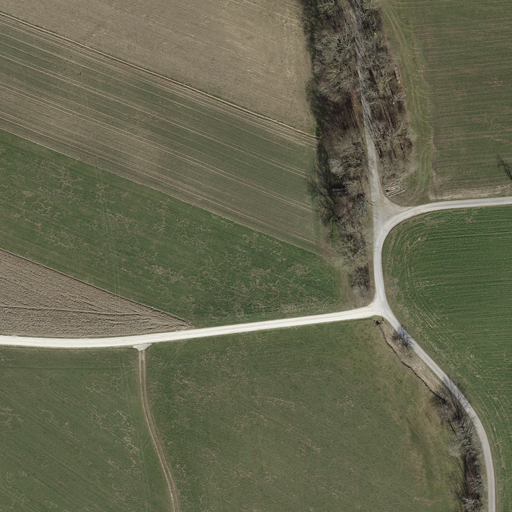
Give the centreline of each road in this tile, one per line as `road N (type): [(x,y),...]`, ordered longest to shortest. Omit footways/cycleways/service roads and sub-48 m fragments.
road 1 (track): [(382,308),(141,339),(0,339)]
road 2 (track): [(493,511),(475,417),(382,308)]
road 3 (track): [(380,215),(358,0)]
road 4 (track): [(141,339),(146,413),(173,511)]
road 5 (track): [(511,199),(380,215)]
